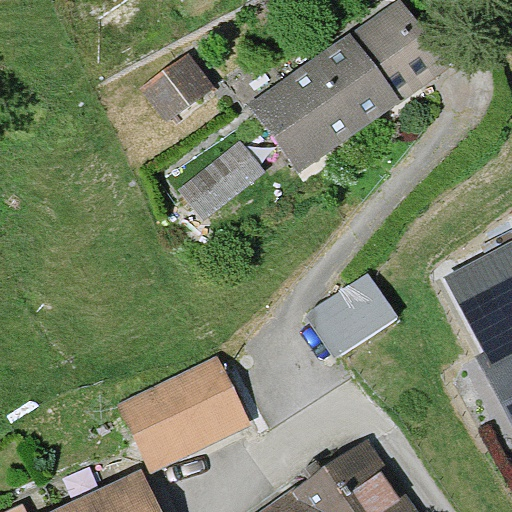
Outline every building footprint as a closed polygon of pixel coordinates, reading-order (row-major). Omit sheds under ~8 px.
[(436,69),(389,0),(227,109),(274,178),(436,69)] [(127,90),(147,121),(193,92),(173,60),(127,90)] [(511,252),(441,286),(480,365),(472,369),(511,450),(511,252)] [(392,325),(362,283),(303,323),(333,366),(392,325)] [(205,367),(111,416),(145,482),(240,433),(205,367)] [(398,511),(358,452),(266,511),(398,511)] [(135,511),(124,486),(66,511),(135,511)]
